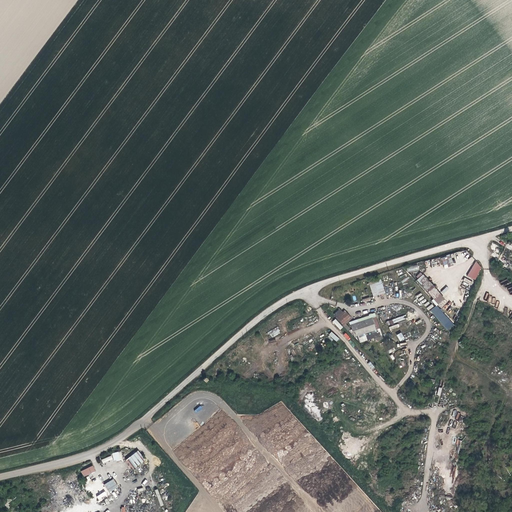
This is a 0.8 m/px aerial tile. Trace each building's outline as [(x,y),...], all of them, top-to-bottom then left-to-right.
[(440,258),(445,269),(454,265),(450,254),(440,258)] [(474,262),(468,277),(476,280),(482,266),(474,262)] [(445,298),(423,274),(417,280),(433,299),(431,301),(436,306),(445,298)] [(381,278),(369,282),(373,297),(385,293),(381,278)] [(447,331),(454,325),(437,305),(430,311),(447,331)] [(334,314),(343,325),(351,319),(341,307),(334,314)] [(376,314),(349,321),(354,337),(358,336),(360,343),(375,339),(375,341),(383,339),(376,314)] [(340,330),(343,327),(336,319),(332,321),(340,330)] [(336,342),(339,339),(331,332),(328,335),(336,342)] [(396,335),(400,341),(405,339),(401,332),(396,335)] [(114,461),(123,459),(121,451),(112,453),(114,461)] [(125,460),(133,470),(145,460),(138,451),(125,460)] [(93,465),(80,471),(83,477),(95,472),(93,465)] [(108,492),(118,488),(114,479),(104,484),(108,492)]
